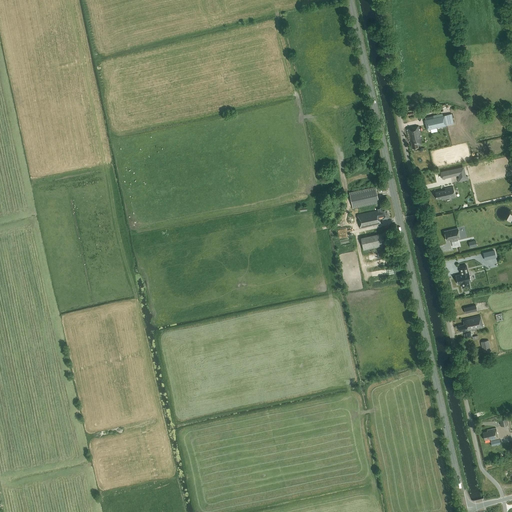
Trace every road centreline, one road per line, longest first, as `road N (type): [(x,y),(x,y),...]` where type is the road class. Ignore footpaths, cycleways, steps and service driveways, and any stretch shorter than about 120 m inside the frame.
road 1 (secondary): [(464,509),(350,0)]
road 2 (unclassified): [(503,500),(478,461),(375,0)]
